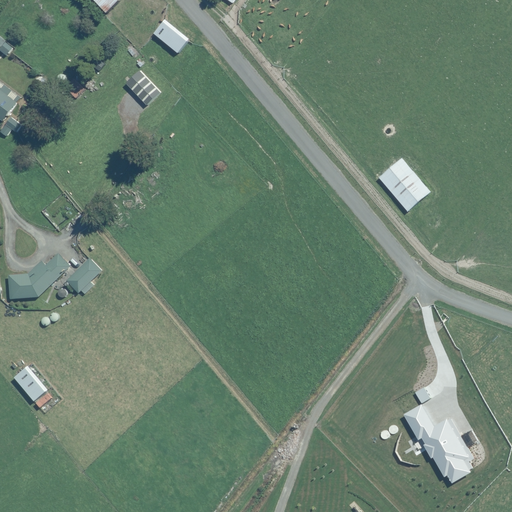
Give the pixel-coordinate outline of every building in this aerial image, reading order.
[(123,3),(120,0),(95,0),(109,15),(123,3)] [(195,41),(170,20),(158,34),(183,55),(195,41)] [(20,135),(22,133),(27,126),(14,116),(27,98),(0,77),(0,117),(9,124),(7,126),(20,135)] [(405,159),(382,178),(413,214),(436,195),(405,159)] [(14,299),(43,297),(63,278),(65,280),(77,268),(63,254),(50,266),(46,261),(33,275),(13,276),(14,299)] [(94,261),(69,282),(80,295),(85,291),(88,295),(99,285),(95,280),(104,273),(94,261)] [(43,410),(56,400),(51,394),(53,392),(32,367),(17,379),(43,410)]
